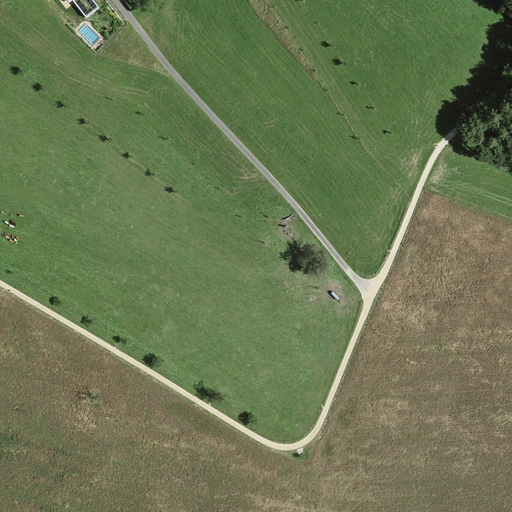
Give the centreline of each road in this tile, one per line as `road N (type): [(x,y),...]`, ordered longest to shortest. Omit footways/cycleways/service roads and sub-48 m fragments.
road 1 (track): [(0,283),(283,447),(314,432),(374,294)]
road 2 (residential): [(119,0),(374,294)]
road 3 (track): [(511,59),(439,141),(374,294)]
